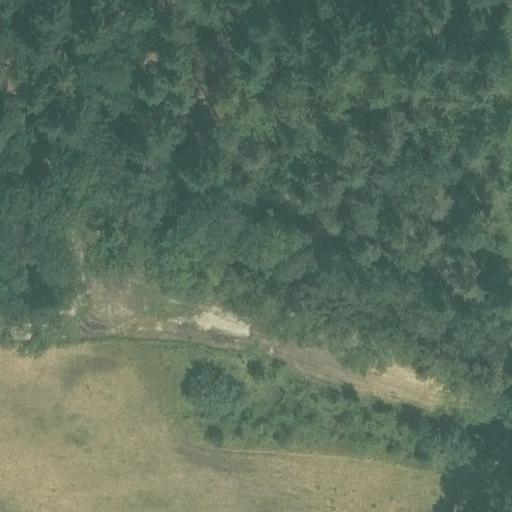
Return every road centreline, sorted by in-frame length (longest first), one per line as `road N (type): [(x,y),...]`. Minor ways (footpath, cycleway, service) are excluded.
road 1 (track): [(91,180),(70,217),(79,279),(73,306),(42,332),(0,338)]
road 2 (track): [(91,180),(108,0)]
